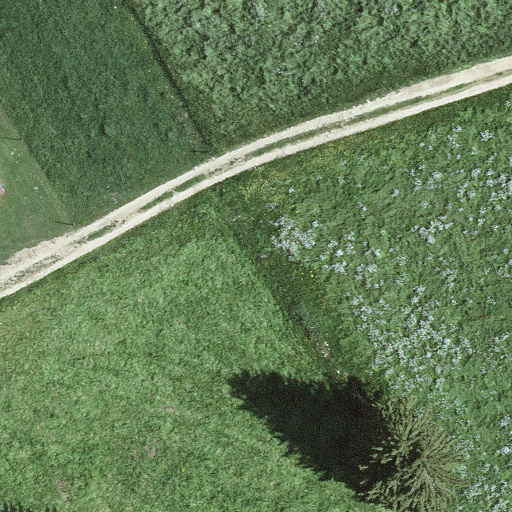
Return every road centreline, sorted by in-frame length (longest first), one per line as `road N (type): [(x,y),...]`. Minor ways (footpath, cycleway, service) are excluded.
road 1 (track): [(0,286),(239,167),(511,73)]
road 2 (track): [(56,257),(0,147)]
